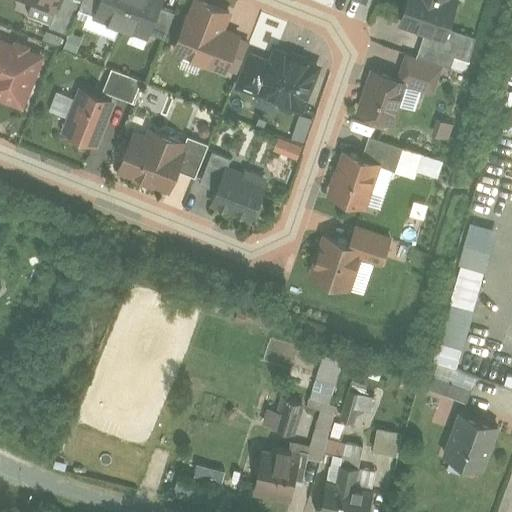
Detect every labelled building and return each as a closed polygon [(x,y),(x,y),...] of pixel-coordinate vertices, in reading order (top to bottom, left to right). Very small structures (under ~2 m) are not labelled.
[(17,0),(56,16),(59,17),(65,0),(17,0)] [(82,2),(76,0),(65,0),(59,17),(56,16),(52,27),(69,34),(82,2)] [(96,10),(100,0),(86,0),(85,4),(96,10)] [(164,0),(100,0),(96,10),(93,17),(146,40),(164,0)] [(205,0),(192,0),(171,49),(184,55),(203,63),(226,72),(242,35),(223,26),(230,10),(205,0)] [(406,0),(398,23),(427,33),(446,40),(448,35),(460,0),(406,0)] [(64,37),(47,30),(43,39),(60,46),(64,37)] [(446,40),(427,33),(419,56),(445,65),(452,67),(461,40),(448,35),(446,40)] [(0,99),(25,109),(46,54),(31,49),(33,45),(14,37),(12,42),(0,36),(0,99)] [(317,63),(275,45),(266,66),(246,58),(235,84),(298,110),(317,63)] [(434,95),(445,65),(419,56),(406,51),(398,76),(373,67),(357,112),(370,116),(372,125),(386,130),(389,123),(395,125),(402,105),(409,86),(421,90),(434,95)] [(203,63),(184,55),(179,66),(198,74),(203,63)] [(471,62),(459,57),(456,67),(468,71),(471,62)] [(113,68),(104,91),(135,103),(144,80),(113,68)] [(118,100),(80,86),(75,97),(67,118),(61,133),(100,148),(118,100)] [(421,90),(409,86),(402,105),(414,109),(421,90)] [(67,118),(75,97),(56,90),(48,111),(67,118)] [(306,142),(314,118),(301,113),(293,138),(306,142)] [(130,134),(115,171),(171,193),(179,171),(185,156),(180,154),(185,140),(148,125),(143,139),(130,134)] [(300,159),(305,144),(280,135),(275,150),(300,159)] [(372,136),(365,157),(394,167),(397,168),(404,147),(372,136)] [(187,137),(185,140),(180,154),(185,156),(179,171),(196,178),(209,146),(187,137)] [(424,154),(404,147),(397,168),(396,172),(415,178),(418,170),(424,154)] [(365,157),(343,149),(327,195),(364,208),(366,202),(380,207),(394,167),(365,157)] [(201,181),(217,187),(226,165),(230,166),(233,157),(213,150),(201,181)] [(424,154),(418,170),(438,178),(440,173),(438,172),(442,161),(424,154)] [(217,187),(210,206),(252,222),(268,181),(230,166),(226,165),(217,187)] [(352,243),(324,233),(309,277),(350,291),(362,255),(385,262),(394,236),(358,224),(352,243)] [(462,259),(487,267),(493,247),(468,239),(462,259)] [(474,309),(486,272),(461,264),(449,302),(474,309)] [(300,364),(308,339),(279,330),(271,354),(300,364)] [(357,373),(360,363),(352,359),(348,369),(357,373)] [(364,375),(368,363),(364,362),(359,373),(364,375)] [(384,366),(372,362),(367,375),(380,380),(384,366)] [(336,372),(319,366),(314,381),(324,384),(325,381),(333,383),(336,372)] [(464,399),(469,384),(430,373),(426,388),(464,399)] [(356,391),(347,389),(339,419),(348,421),(356,391)] [(377,397),(356,391),(348,421),(345,433),(365,438),(377,397)] [(306,404),(284,397),(280,410),(268,407),(264,423),(297,433),(306,405),(306,404)] [(313,407),(315,400),(308,398),(306,404),(306,405),(313,407)] [(324,449),(337,404),(316,398),(315,400),(313,407),(319,409),(308,444),(324,449)] [(475,468),(493,424),(466,412),(463,419),(457,416),(446,443),(452,446),(447,456),(475,468)] [(382,414),(374,452),(398,457),(406,419),(382,414)] [(331,463),(360,469),(365,445),(329,438),(326,451),(334,452),(331,463)] [(261,449),(251,494),(291,502),(301,457),(293,455),(294,450),(273,446),(272,451),(261,449)] [(329,462),(318,511),(370,511),(379,472),(360,469),(331,463),(329,462)] [(198,464),(195,475),(224,482),(226,470),(198,464)]
